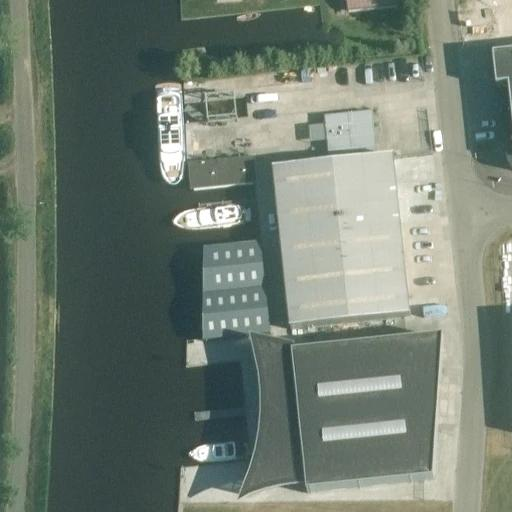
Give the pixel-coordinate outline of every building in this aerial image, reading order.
[(395,0),(345,0),(347,14),(397,8),(395,0)] [(501,113),(506,161),(507,163),(507,165),(508,166),(509,168),(510,169),(511,170),(511,54),(492,57),(496,89),(508,88),(511,112),(501,113)] [(324,127),(308,129),(309,145),(326,143),(328,167),(377,162),(372,113),(323,119),(324,127)] [(273,172),(290,332),(409,319),(393,160),(377,162),(328,167),(273,172)] [(255,480),(248,498),(264,492),(278,489),(292,487),(306,486),(307,496),(434,482),(443,340),(293,356),(257,348),(264,380),(266,399),(266,419),(265,439),(261,459),(255,480)]
